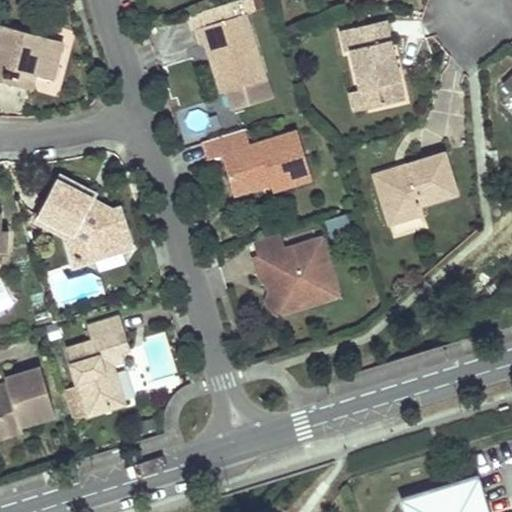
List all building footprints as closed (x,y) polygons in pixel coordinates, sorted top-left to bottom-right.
[(214,22),(197,27),(202,43),(206,41),(213,39),(218,57),(212,59),(221,90),(265,77),(241,0),(232,0),(210,7),(214,22)] [(214,22),(210,7),(186,14),(190,29),(197,27),(214,22)] [(385,20),(339,29),(343,50),(350,49),(358,90),(362,108),(401,100),(391,50),(385,20)] [(0,81),(2,81),(5,67),(34,75),(52,80),(62,40),(0,23),(0,81)] [(213,39),(206,41),(212,59),(218,57),(213,39)] [(34,75),(5,67),(2,81),(30,89),(34,75)] [(511,74),(502,84),(511,94),(511,74)] [(60,81),(38,77),(35,92),(58,96),(60,81)] [(347,92),(351,111),(362,108),(358,90),(347,92)] [(251,144),(246,127),(202,141),(207,158),(221,154),(233,194),(262,185),(261,182),(269,180),(270,183),(272,190),(311,177),(296,130),(251,144)] [(455,195),(441,154),(404,166),(406,172),(372,182),(387,227),(420,216),(417,207),(455,195)] [(404,166),(371,176),(372,182),(406,172),(404,166)] [(95,193),(62,176),(40,220),(72,238),(70,242),(73,254),(87,261),(122,249),(118,233),(126,230),(119,206),(111,208),(104,210),(95,205),(97,201),(92,199),(95,193)] [(104,210),(111,208),(97,201),(95,205),(104,210)] [(0,251),(8,251),(9,229),(2,228),(2,214),(0,213),(0,251)] [(118,233),(122,249),(131,246),(127,230),(126,230),(118,233)] [(280,249),(276,234),(249,242),(254,257),(280,249)] [(331,282),(317,237),(280,249),(254,257),(249,258),(255,277),(261,275),(266,289),(266,290),(271,289),(274,297),(270,303),(274,315),(307,305),(304,294),(318,290),(317,286),(331,282)] [(73,254),(76,264),(87,261),(73,254)] [(335,296),(331,282),(317,286),(318,290),(304,294),(307,305),(335,296)] [(274,297),(271,289),(266,290),(266,289),(263,300),(266,311),(274,315),(270,303),(274,297)] [(131,349),(120,316),(86,326),(91,341),(67,348),(67,349),(66,349),(77,385),(65,389),(75,419),(87,415),(124,404),(112,365),(110,356),(122,352),(131,349)] [(161,334),(146,341),(152,355),(167,348),(161,334)] [(125,361),(122,352),(110,356),(112,365),(125,361)] [(55,415),(40,366),(4,377),(5,381),(7,388),(0,389),(0,438),(23,431),(21,426),(55,415)] [(482,511),(473,484),(467,485),(466,483),(447,485),(450,493),(444,494),(442,491),(435,493),(435,497),(429,499),(426,491),(409,501),(410,504),(403,506),(404,511),(482,511)] [(450,493),(447,485),(436,487),(442,491),(444,494),(450,493)] [(435,493),(436,487),(426,491),(429,499),(435,497),(435,493)]
